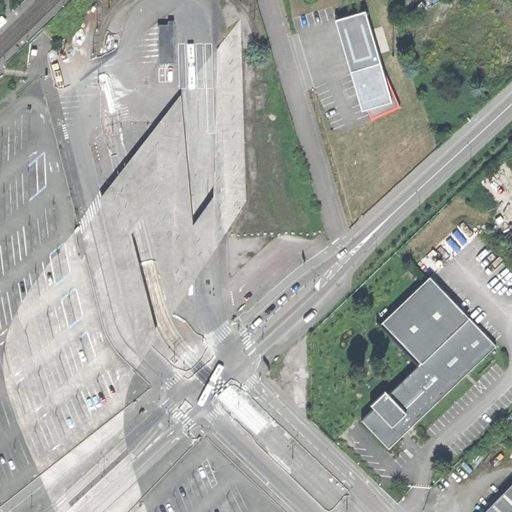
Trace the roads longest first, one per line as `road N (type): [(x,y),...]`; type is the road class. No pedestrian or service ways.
road 1 (secondary): [(236,369),(396,208)]
road 2 (secondary): [(396,208),(225,354)]
road 3 (unclassified): [(384,511),(236,369)]
road 4 (secondary): [(185,388),(49,511)]
road 5 (secondary): [(88,511),(203,404)]
road 6 (secondary): [(511,102),(396,208)]
road 7 (residential): [(203,404),(317,511)]
